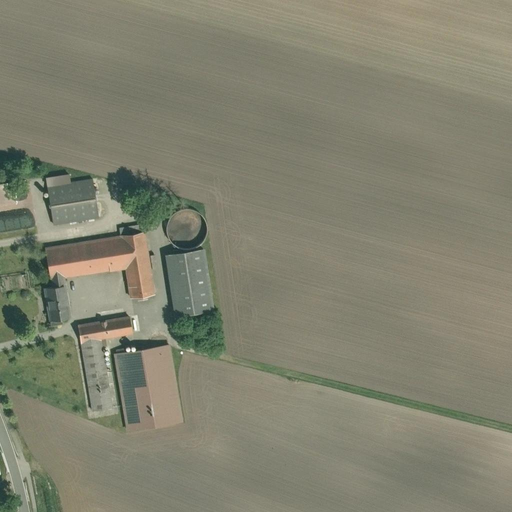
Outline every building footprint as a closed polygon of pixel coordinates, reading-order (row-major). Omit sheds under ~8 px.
[(43,187),(50,228),(96,220),(89,180),(43,187)] [(202,223),(197,216),(190,212),(183,211),(175,213),(169,218),(165,225),(164,232),(166,240),(171,246),(177,250),(185,251),(192,249),(199,244),(203,237),(204,230),(202,223)] [(153,298),(148,266),(143,233),(141,225),(115,229),(116,238),(42,249),(48,289),(41,291),(46,325),(66,322),(61,287),(64,287),(62,279),(122,270),(127,302),(153,298)] [(202,250),(162,257),(171,319),(212,313),(202,250)] [(127,318),(75,327),(90,413),(111,410),(99,341),(130,336),(127,318)] [(168,347),(110,357),(123,433),(181,423),(168,347)]
